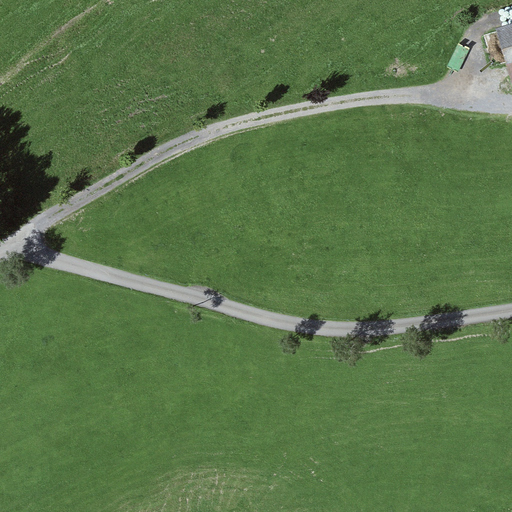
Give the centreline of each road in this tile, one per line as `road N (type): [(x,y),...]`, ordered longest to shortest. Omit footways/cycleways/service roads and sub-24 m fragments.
road 1 (track): [(7,248),(207,133),(379,97),(452,93),(477,104),(511,102)]
road 2 (unclassified): [(0,252),(284,324),(367,333),(511,311)]
